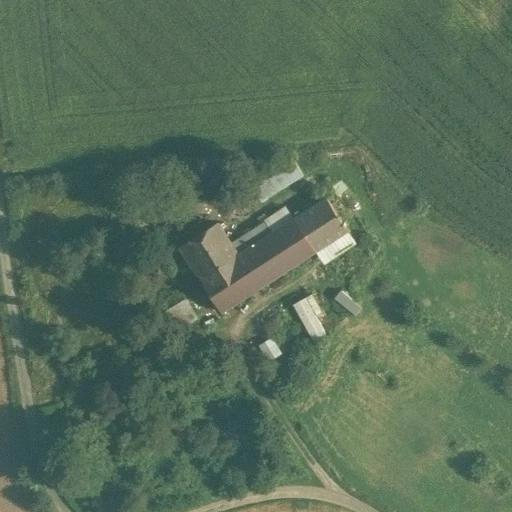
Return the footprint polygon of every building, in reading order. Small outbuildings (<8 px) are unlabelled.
[(230,185),(214,196),(222,209),(227,205),(233,214),(302,170),(296,160),(238,197),(230,185)] [(266,220),(231,242),(238,253),(201,276),(222,310),(348,230),(326,197),(273,231),(266,220)] [(343,198),(334,204),(345,220),(354,215),(343,198)] [(218,221),(181,245),(201,276),(238,253),(231,242),(218,221)] [(309,292),(292,301),(310,337),(327,329),(309,292)] [(187,300),(168,311),(178,328),(197,317),(187,300)]
